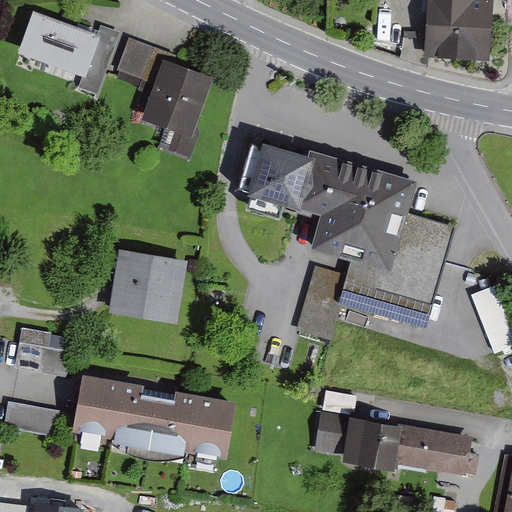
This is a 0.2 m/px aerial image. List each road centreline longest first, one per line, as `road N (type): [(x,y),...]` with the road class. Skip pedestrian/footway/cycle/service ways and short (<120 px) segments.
road 1 (secondary): [(462,100),(300,45),(207,0)]
road 2 (residential): [(511,226),(468,152),(462,100)]
